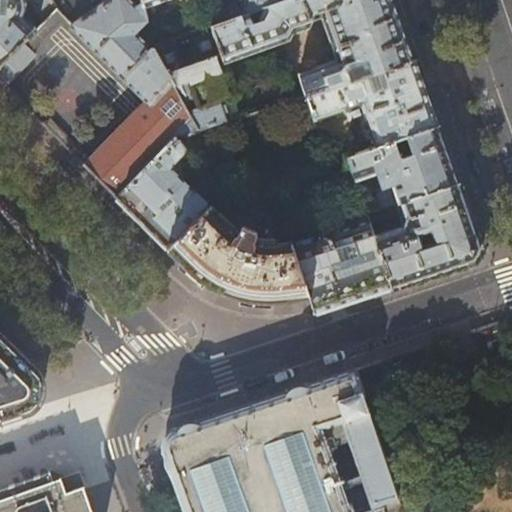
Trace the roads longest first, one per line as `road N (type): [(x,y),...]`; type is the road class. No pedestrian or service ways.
road 1 (tertiary): [(180,388),(511,278)]
road 2 (tertiary): [(180,388),(0,211)]
road 3 (residential): [(143,511),(120,447),(124,420),(138,402),(180,388)]
